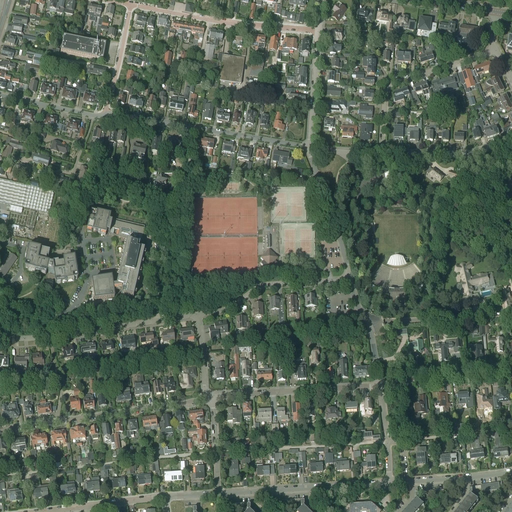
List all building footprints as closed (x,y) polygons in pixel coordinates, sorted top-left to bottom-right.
[(36,0),(36,4),(40,5),(39,8),(43,9),(43,6),(44,6),(45,2),(43,2),(42,0),(36,0)] [(47,3),(46,10),(49,11),(49,9),(56,10),(55,13),(56,13),(56,10),(57,5),(57,4),(57,0),(51,0),(50,4),(47,3)] [(57,5),(56,10),(59,11),(60,9),(64,9),(65,2),(65,1),(62,0),(62,1),(59,0),(58,5),(57,5)] [(65,9),(64,13),(72,15),(73,11),(74,7),(75,7),(75,5),(75,3),(68,2),(66,10),(65,9)] [(87,13),(86,15),(90,16),(89,21),(92,22),(95,7),(88,5),(87,13)] [(193,6),(186,5),(185,12),(192,13),(193,6)] [(336,12),(332,17),(338,21),(342,16),(342,15),(346,10),(341,6),(340,7),(339,7),(336,5),(333,9),(336,12)] [(105,17),(105,18),(112,19),(112,18),(114,8),(108,6),(107,10),(106,10),(105,17)] [(95,7),(92,22),(95,22),(96,17),(100,18),(100,15),(102,8),(95,7)] [(358,11),(357,14),(358,15),(358,17),(367,18),(366,22),(371,23),(372,16),(368,15),(368,10),(361,9),(362,9),(360,8),(360,9),(359,9),(358,11)] [(285,12),(284,17),(287,18),(286,21),(294,22),(295,15),(288,13),(288,12),(285,12)] [(393,35),(394,29),(391,29),(393,16),(386,15),(386,14),(384,13),(385,13),(383,13),(382,12),(381,12),(380,13),(378,12),(376,21),(387,23),(385,33),(387,34),(387,35),(384,35),(383,41),(393,40),(393,35)] [(134,15),(133,22),(136,22),(136,23),(135,25),(142,27),(142,24),(145,25),(147,16),(137,14),(137,16),(134,15)] [(295,15),(294,22),(302,24),(304,15),(299,14),(299,15),(295,15)] [(398,16),(397,22),(400,23),(400,27),(403,27),(403,26),(409,27),(409,31),(413,31),(415,22),(407,21),(408,17),(401,16),(401,17),(398,16)] [(14,17),(13,23),(27,26),(27,23),(28,20),(28,19),(27,19),(27,18),(23,18),(14,17)] [(159,17),(157,26),(165,28),(166,28),(166,31),(165,31),(164,31),(165,31),(164,32),(164,37),(165,37),(168,38),(170,29),(169,29),(170,22),(166,21),(167,18),(159,17)] [(147,19),(146,23),(148,23),(147,27),(150,28),(150,30),(153,30),(153,28),(155,20),(149,18),(149,19),(147,19)] [(430,28),(431,20),(427,19),(427,20),(425,19),(426,19),(421,18),(420,24),(419,24),(418,30),(423,31),(423,33),(435,35),(436,29),(430,28)] [(168,38),(168,40),(173,40),(175,30),(178,30),(180,23),(174,22),(172,29),(170,28),(170,29),(168,38)] [(440,24),(439,29),(449,30),(448,33),(454,34),(453,38),(452,45),(455,45),(456,38),(457,34),(457,30),(454,30),(454,28),(455,24),(450,23),(449,25),(440,24)] [(13,24),(12,32),(21,34),(22,29),(26,30),(26,26),(13,24)] [(186,24),(183,42),(183,40),(186,41),(187,34),(190,34),(191,33),(192,25),(186,24)] [(462,25),(460,35),(467,36),(467,35),(471,36),(472,28),(466,27),(465,26),(462,25)] [(101,26),(101,30),(106,31),(106,33),(108,34),(107,37),(114,38),(116,32),(107,30),(107,28),(101,26)] [(198,26),(195,45),(197,46),(197,47),(201,48),(202,41),(201,41),(201,44),(198,44),(198,43),(199,43),(200,41),(199,41),(200,39),(198,38),(198,36),(203,37),(204,27),(198,26)] [(332,34),(332,39),(334,39),(334,40),(341,41),(342,35),(345,36),(345,31),(342,31),(342,29),(336,28),(336,32),(333,32),(332,34)] [(472,28),(471,36),(475,36),(475,38),(482,40),(482,38),(483,29),(480,28),(479,29),(472,28)] [(208,30),(207,35),(209,36),(209,38),(213,39),(213,43),(215,43),(217,32),(213,31),(214,30),(211,30),(211,31),(210,31),(208,30)] [(46,34),(45,38),(54,39),(55,32),(46,31),(46,34)] [(134,33),(132,42),(142,44),(143,35),(140,34),(140,33),(137,32),(137,33),(134,33)] [(215,43),(214,46),(217,47),(218,40),(222,41),(223,33),(217,32),(215,43)] [(6,40),(5,42),(6,43),(6,44),(16,47),(18,40),(21,41),(22,38),(14,35),(13,38),(8,37),(8,40),(7,39),(7,40),(6,40)] [(233,43),(232,47),(238,48),(238,47),(241,48),(242,36),(238,36),(237,39),(234,39),(234,43),(233,43)] [(257,46),(257,49),(257,51),(261,51),(261,48),(264,48),(265,44),(264,44),(264,41),(265,40),(265,38),(265,37),(259,37),(258,43),(257,46)] [(63,38),(61,53),(103,61),(106,44),(95,42),(95,43),(63,38)] [(271,38),(269,50),(276,51),(278,39),(271,38)] [(302,42),(302,46),(299,45),(299,53),(302,54),(302,53),(308,53),(309,42),(307,42),(308,41),(304,41),(304,42),(302,42)] [(206,45),(203,60),(212,61),(214,46),(206,45)] [(330,45),(330,54),(335,54),(335,52),(340,52),(340,47),(341,47),(341,46),(336,46),(330,45)] [(384,50),(383,62),(389,62),(390,52),(394,52),(394,45),(391,45),(390,50),(384,50)] [(431,50),(425,52),(426,55),(428,62),(434,60),(432,55),(435,54),(433,46),(430,47),(431,50)] [(131,47),(129,53),(142,56),(144,55),(144,53),(145,51),(148,52),(154,53),(154,49),(152,48),(146,47),(145,47),(145,50),(144,49),(131,47)] [(405,49),(404,63),(405,63),(404,64),(408,64),(408,63),(411,63),(411,59),(415,60),(415,54),(415,48),(412,48),(411,48),(411,53),(405,53),(405,49)] [(2,53),(1,56),(10,59),(12,59),(14,52),(12,52),(11,51),(8,50),(8,51),(3,49),(3,50),(2,50),(1,52),(2,53)] [(397,52),(396,59),(397,59),(397,63),(398,63),(398,64),(401,64),(401,63),(404,63),(405,49),(402,49),(402,53),(397,52)] [(423,56),(419,57),(421,64),(428,62),(426,55),(425,52),(424,49),(421,50),(423,56)] [(26,53),(25,55),(34,57),(33,65),(44,67),(46,60),(47,57),(47,55),(35,53),(26,51),(26,53)] [(165,52),(163,65),(170,67),(172,54),(165,52)] [(50,56),(48,66),(54,67),(56,57),(50,56)] [(244,59),(228,56),(222,56),(221,63),(219,82),(241,85),(244,59)] [(128,58),(127,64),(140,67),(141,62),(145,63),(145,62),(148,63),(149,60),(138,58),(137,60),(128,58)] [(363,58),(362,67),(367,68),(374,68),(375,61),(374,61),(374,58),(363,58)] [(332,60),(331,68),(341,69),(342,64),(338,64),(338,61),(332,60)] [(206,61),(205,69),(208,70),(217,71),(218,63),(210,62),(206,61)] [(0,63),(0,68),(8,70),(9,68),(14,70),(16,65),(3,62),(3,63),(1,62),(0,64),(0,63)] [(475,67),(474,68),(477,75),(494,69),(493,65),(491,66),(491,65),(491,64),(490,62),(489,62),(486,63),(486,64),(478,66),(478,67),(475,68),(475,67)] [(251,66),(250,76),(261,78),(263,68),(251,66)] [(90,70),(90,74),(104,77),(106,69),(94,67),(94,70),(90,70)] [(198,73),(196,80),(205,81),(206,75),(204,74),(204,70),(200,69),(200,73),(198,73)] [(296,75),(296,78),(306,79),(307,69),(299,69),(299,75),(296,75)] [(470,70),(462,73),(466,85),(464,86),(466,93),(470,92),(469,88),(475,87),(470,70)] [(0,72),(0,78),(10,81),(11,78),(5,76),(6,74),(0,72)] [(128,72),(126,81),(136,84),(138,74),(128,72)] [(328,73),(328,82),(339,83),(339,75),(334,74),(334,73),(328,73)] [(453,77),(444,80),(447,89),(447,91),(457,88),(456,84),(459,83),(456,74),(453,76),(453,77)] [(306,79),(296,78),(294,78),(294,83),(298,83),(298,86),(306,86),(306,79)] [(487,82),(486,83),(487,84),(488,85),(489,86),(490,86),(491,87),(492,87),(493,87),(494,87),(494,88),(501,84),(498,78),(492,81),(491,80),(489,80),(488,81),(487,82)] [(61,79),(59,89),(63,90),(62,98),(65,99),(66,99),(68,100),(71,88),(64,86),(66,80),(61,79)] [(0,80),(0,88),(5,89),(4,90),(8,91),(8,87),(9,87),(10,83),(6,82),(6,81),(4,81),(4,82),(0,80)] [(439,80),(432,82),(435,90),(433,90),(436,98),(441,96),(439,91),(447,89),(444,80),(440,81),(439,80)] [(31,81),(29,92),(35,93),(37,83),(31,81)] [(261,82),(260,89),(271,91),(274,92),(275,84),(261,82)] [(49,86),(47,96),(49,96),(50,96),(53,96),(55,88),(59,89),(60,84),(57,83),(56,86),(52,85),(52,87),(49,86)] [(426,83),(420,85),(422,92),(424,97),(430,95),(430,96),(431,99),(434,98),(431,90),(428,91),(428,90),(426,83)] [(492,90),(491,91),(493,96),(497,94),(504,91),(501,84),(494,88),(492,89),(492,90)] [(42,85),(41,94),(44,94),(44,95),(47,96),(49,86),(42,85)] [(415,91),(412,92),(414,99),(417,98),(416,94),(422,92),(420,85),(414,87),(415,91)] [(71,88),(68,100),(71,101),(71,100),(74,101),(76,92),(79,93),(81,87),(77,86),(77,89),(71,88)] [(358,88),(358,90),(359,90),(359,91),(362,91),(362,94),(359,94),(359,101),(363,101),(363,98),(368,99),(368,101),(372,101),(372,99),(373,99),(373,92),(365,92),(365,91),(365,88),(359,87),(359,88),(358,88)] [(178,96),(175,111),(182,112),(182,111),(184,100),(187,101),(189,88),(185,88),(184,97),(178,96)] [(251,88),(249,96),(269,99),(271,91),(260,89),(251,88)] [(327,88),(327,96),(330,96),(331,96),(340,97),(340,89),(327,88)] [(92,91),(91,95),(89,104),(92,105),(96,105),(97,97),(98,97),(98,98),(101,98),(104,98),(105,93),(102,93),(103,90),(98,89),(98,92),(92,91)] [(286,89),(286,94),(289,94),(289,98),(291,98),(291,102),(305,103),(305,96),(298,96),(298,95),(292,94),(292,90),(286,89)] [(407,89),(401,91),(403,98),(408,96),(411,103),(415,102),(414,99),(412,92),(411,90),(408,91),(407,89)] [(170,90),(168,98),(172,98),(172,102),(170,102),(169,108),(169,110),(170,110),(170,111),(171,111),(171,110),(175,111),(178,96),(173,96),(174,91),(170,90)] [(401,91),(394,93),(396,97),(394,97),(394,104),(404,101),(403,98),(401,91)] [(117,99),(116,103),(118,104),(124,105),(125,97),(126,93),(120,92),(119,96),(119,100),(117,99)] [(160,93),(157,107),(164,109),(166,98),(165,98),(165,94),(160,93)] [(194,111),(195,101),(197,94),(191,93),(188,111),(189,111),(188,115),(188,116),(193,117),(197,117),(198,112),(194,111)] [(85,94),(83,103),(86,103),(87,104),(89,104),(91,95),(85,94)] [(147,94),(146,97),(149,98),(147,109),(153,110),(154,103),(155,103),(156,98),(150,97),(150,95),(147,94)] [(130,97),(129,106),(135,107),(137,97),(135,96),(135,97),(130,97)] [(500,99),(497,100),(500,106),(500,107),(510,102),(506,96),(500,99)] [(212,112),(213,107),(206,105),(206,106),(206,101),(205,101),(205,100),(203,100),(202,106),(206,107),(205,111),(206,111),(205,115),(203,114),(203,119),(205,119),(211,120),(212,113),(211,112),(211,111),(212,112)] [(326,103),(326,110),(341,111),(341,109),(346,110),(346,108),(349,108),(349,102),(341,101),(341,104),(326,103)] [(500,106),(497,107),(498,110),(500,109),(505,111),(506,112),(511,109),(511,107),(510,102),(500,107),(500,106)] [(360,105),(359,116),(363,116),(366,116),(365,119),(371,119),(371,116),(372,116),(372,108),(366,108),(367,106),(360,105)] [(16,118),(15,124),(18,124),(19,121),(21,121),(27,123),(29,112),(27,111),(26,112),(24,112),(23,114),(22,114),(21,117),(19,117),(19,118),(16,118)] [(234,111),(232,123),(234,124),(237,125),(237,124),(238,124),(239,118),(240,119),(241,114),(237,113),(237,112),(234,111)] [(27,123),(30,123),(30,121),(33,122),(33,124),(35,124),(34,129),(37,130),(38,123),(37,123),(38,120),(34,120),(35,116),(34,116),(34,114),(32,113),(29,112),(27,123)] [(247,117),(245,124),(252,125),(253,118),(255,118),(256,113),(248,112),(247,117)] [(274,122),(273,129),(280,130),(283,131),(284,126),(281,126),(281,123),(279,123),(281,114),(276,113),(274,122)] [(261,118),(259,125),(261,126),(261,129),(267,130),(268,125),(266,125),(267,120),(267,119),(268,117),(261,115),(261,118)] [(45,118),(43,124),(50,126),(52,117),(49,116),(48,117),(46,116),(46,119),(45,118)] [(52,117),(50,126),(54,127),(54,128),(54,129),(55,129),(55,130),(56,130),(57,129),(60,129),(61,126),(62,125),(59,124),(58,125),(57,125),(57,121),(56,121),(56,118),(55,118),(54,117),(52,117)] [(394,132),(394,138),(395,138),(395,139),(398,139),(399,138),(403,138),(403,136),(406,136),(410,136),(410,137),(410,140),(415,140),(415,142),(418,142),(418,140),(419,134),(418,134),(418,129),(421,129),(422,119),(418,119),(418,129),(414,129),(408,129),(408,131),(406,131),(406,129),(404,129),(404,128),(400,128),(395,128),(394,132)] [(481,119),(478,120),(479,121),(481,127),(481,128),(483,127),(487,139),(493,137),(490,126),(487,127),(486,126),(484,127),(481,119)] [(324,120),(324,128),(324,130),(329,130),(329,128),(335,129),(335,122),(333,122),(333,121),(324,120)] [(60,129),(60,131),(65,132),(66,129),(72,130),(74,122),(69,121),(68,123),(67,123),(66,127),(61,126),(60,129)] [(74,122),(72,130),(75,131),(75,133),(79,134),(79,137),(84,138),(85,130),(81,129),(80,130),(79,129),(80,126),(78,126),(79,123),(74,122)] [(494,125),(490,126),(493,137),(499,135),(498,130),(502,129),(500,123),(497,124),(497,125),(494,126),(494,125)] [(504,129),(502,129),(504,135),(507,134),(508,133),(508,132),(508,131),(509,129),(510,128),(511,128),(511,123),(511,124),(509,125),(510,126),(507,127),(506,128),(504,129)] [(360,135),(359,140),(369,140),(370,135),(369,135),(369,133),(371,133),(371,126),(361,125),(360,135)] [(341,126),(341,131),(342,131),(342,137),(352,138),(353,134),(356,134),(357,127),(353,126),(353,127),(341,126)] [(426,128),(426,132),(427,132),(427,140),(433,141),(433,132),(436,132),(436,126),(430,126),(430,129),(426,128)] [(478,129),(472,131),(475,140),(481,138),(478,129)] [(93,138),(92,140),(98,142),(97,145),(102,145),(104,135),(100,134),(101,131),(95,130),(94,130),(94,131),(93,138)] [(438,131),(438,138),(442,138),(442,142),(448,142),(449,132),(442,132),(442,131),(438,131)] [(117,134),(116,142),(123,143),(125,133),(118,132),(118,134),(117,134)] [(109,133),(108,143),(112,144),(111,147),(115,148),(116,142),(117,134),(109,133)] [(154,136),(151,151),(158,152),(161,137),(154,136)] [(168,137),(167,144),(173,145),(172,152),(181,154),(183,144),(181,144),(181,143),(178,142),(178,139),(168,137)] [(200,147),(199,150),(201,151),(205,152),(206,148),(207,140),(203,139),(203,141),(201,141),(200,147)] [(30,147),(20,144),(11,142),(9,147),(12,148),(17,150),(23,151),(28,152),(30,147)] [(53,142),(50,151),(59,153),(59,152),(66,154),(68,147),(61,145),(61,144),(53,142)] [(233,144),(223,143),(222,152),(231,154),(231,153),(234,153),(234,152),(235,145),(233,145),(233,144)] [(134,144),(132,153),(139,154),(138,158),(143,159),(146,148),(141,146),(141,147),(137,147),(138,145),(134,144)] [(12,148),(9,147),(5,146),(1,158),(9,160),(12,148)] [(239,150),(238,158),(243,159),(243,160),(248,161),(250,153),(251,153),(252,148),(249,147),(248,151),(239,150)] [(256,154),(255,158),(263,160),(263,157),(266,157),(268,150),(257,148),(256,154)] [(274,151),(272,161),(287,164),(287,165),(291,166),(292,159),(288,158),(289,154),(274,151)] [(34,155),(32,164),(44,167),(44,166),(48,167),(50,160),(46,159),(46,157),(40,156),(34,155)] [(104,158),(102,167),(108,168),(109,162),(112,163),(113,160),(104,158)] [(18,165),(17,168),(20,169),(19,172),(24,173),(23,175),(24,175),(25,176),(27,177),(28,176),(29,176),(31,168),(21,166),(18,165)] [(79,174),(77,180),(86,183),(89,173),(86,172),(87,169),(80,167),(78,174),(79,174)] [(434,168),(430,174),(440,182),(443,177),(438,173),(439,172),(434,168)] [(54,177),(53,182),(58,184),(59,185),(59,188),(65,189),(67,179),(63,178),(63,176),(56,174),(55,177),(54,177)] [(161,175),(153,184),(153,185),(162,193),(167,187),(165,185),(164,182),(167,180),(161,175)] [(0,202),(11,205),(22,207),(38,210),(49,213),(54,191),(0,179),(0,202)] [(11,205),(9,211),(21,214),(22,207),(11,205)] [(109,233),(112,222),(109,221),(110,216),(91,212),(87,230),(101,234),(106,235),(107,232),(109,233)] [(138,249),(139,244),(138,244),(139,242),(141,243),(141,242),(137,241),(138,235),(142,236),(144,228),(112,221),(112,222),(109,233),(109,235),(127,239),(120,270),(118,270),(117,273),(119,273),(116,286),(113,287),(111,278),(92,281),(95,301),(114,298),(113,289),(123,288),(120,298),(121,298),(122,295),(133,298),(144,250),(138,249)] [(76,257),(66,259),(66,260),(57,262),(59,254),(27,247),(25,258),(27,258),(24,268),(28,269),(28,271),(46,275),(45,277),(55,279),(55,284),(74,281),(74,280),(77,279),(76,269),(80,268),(79,263),(77,263),(76,257)] [(269,250),(260,258),(263,261),(260,264),(269,273),(272,270),(273,271),(276,271),(278,270),(279,267),(279,265),(275,261),(278,258),(269,250)] [(6,255),(4,257),(13,264),(17,258),(10,254),(8,257),(6,255)] [(4,257),(3,259),(5,261),(3,264),(10,268),(13,264),(4,257)] [(456,266),(456,271),(460,272),(463,283),(458,284),(457,284),(457,285),(456,285),(456,286),(456,287),(456,288),(457,289),(458,289),(458,290),(459,290),(464,289),(465,293),(467,293),(468,296),(473,295),(473,292),(471,286),(476,285),(480,284),(480,285),(486,284),(486,282),(488,281),(486,274),(484,274),(484,273),(483,272),(477,274),(478,275),(476,275),(471,276),(470,273),(469,269),(472,267),(470,265),(472,264),(471,262),(470,261),(468,262),(468,263),(467,263),(466,263),(466,262),(465,262),(464,262),(463,262),(462,262),(462,263),(461,263),(460,264),(460,265),(458,264),(457,264),(456,264),(456,266)] [(0,265),(0,268),(7,273),(10,268),(3,264),(1,266),(0,265)] [(505,299),(501,300),(504,313),(511,311),(511,295),(511,292),(510,292),(509,288),(503,290),(505,299)] [(390,294),(389,294),(389,303),(394,303),(394,306),(400,306),(404,306),(405,306),(405,294),(390,294)] [(460,303),(464,300),(458,294),(455,297),(460,303)] [(313,295),(305,296),(305,307),(317,306),(317,300),(314,300),(313,295)] [(296,296),(288,297),(288,310),(289,314),(297,314),(297,320),(301,320),(300,312),(297,312),(296,296)] [(277,298),(269,298),(270,310),(279,310),(280,313),(281,313),(281,315),(280,315),(280,326),(285,326),(284,309),(283,305),(279,305),(279,299),(277,299),(277,298)] [(262,304),(253,304),(254,316),(263,316),(262,304)] [(246,317),(236,318),(237,330),(244,329),(245,335),(250,334),(250,323),(246,324),(246,317)] [(214,327),(209,328),(210,340),(219,339),(219,335),(222,334),(222,333),(227,332),(227,333),(228,333),(226,321),(214,323),(214,327)] [(192,328),(179,330),(180,339),(181,339),(181,340),(184,341),(185,341),(187,339),(186,338),(194,337),(192,328)] [(169,333),(162,334),(163,342),(174,340),(173,330),(169,330),(169,333)] [(152,333),(139,335),(141,344),(152,342),(152,347),(158,347),(157,338),(153,338),(152,333)] [(133,336),(120,338),(122,350),(127,349),(126,347),(132,346),(133,348),(135,348),(133,336)] [(503,338),(488,340),(489,345),(497,345),(498,353),(503,352),(502,346),(503,346),(503,338)] [(415,343),(408,343),(409,351),(416,350),(417,354),(421,354),(421,352),(423,352),(422,340),(415,341),(415,343)] [(438,344),(435,344),(435,349),(442,349),(443,361),(448,361),(447,349),(454,348),(454,347),(456,347),(456,348),(461,347),(461,340),(456,340),(449,341),(449,343),(438,344)] [(108,342),(101,343),(102,351),(113,349),(112,341),(108,342)] [(95,343),(80,345),(80,346),(82,354),(95,351),(96,351),(95,343)] [(320,344),(310,345),(310,346),(311,353),(311,356),(312,356),(312,363),(312,364),(313,364),(313,365),(317,364),(317,363),(318,363),(318,355),(319,355),(318,349),(321,349),(320,344)] [(72,346),(62,348),(64,358),(73,356),(74,360),(76,360),(78,369),(81,369),(78,352),(73,353),(72,346)] [(481,347),(472,348),(473,361),(483,360),(481,347)] [(33,355),(32,355),(33,364),(39,363),(39,365),(45,365),(44,358),(42,358),(42,353),(37,353),(37,354),(32,354),(33,355)] [(25,358),(15,358),(15,369),(27,369),(27,362),(29,362),(29,355),(25,355),(25,358)] [(235,366),(229,366),(229,373),(230,373),(230,379),(237,378),(237,371),(236,371),(236,370),(239,370),(238,355),(234,355),(235,366)] [(0,367),(2,367),(2,366),(8,366),(8,356),(5,356),(5,357),(0,356),(0,367)] [(338,356),(335,356),(335,365),(338,365),(339,378),(347,378),(346,361),(338,362),(338,356)] [(241,367),(240,367),(240,377),(242,377),(242,378),(243,378),(246,378),(246,379),(249,379),(249,377),(250,377),(249,371),(250,371),(250,367),(250,365),(250,361),(249,361),(241,362),(241,367)] [(219,371),(216,371),(217,380),(223,379),(223,372),(224,372),(224,363),(218,363),(219,371)] [(303,380),(305,380),(305,367),(306,367),(306,364),(304,364),(304,363),(297,364),(297,368),(297,371),(294,371),(295,377),(297,377),(297,380),(300,380),(301,380),(302,380),(303,380)] [(354,369),(353,369),(354,373),(355,373),(355,377),(356,377),(356,378),(358,378),(358,377),(361,377),(361,369),(361,363),(357,363),(357,369),(354,369)] [(368,368),(361,369),(361,377),(362,377),(362,378),(365,378),(365,377),(369,376),(369,374),(370,374),(370,366),(368,366),(368,368)] [(266,367),(263,367),(264,370),(265,381),(272,380),(272,376),(271,376),(271,373),(272,373),(272,369),(266,369),(266,367)] [(184,384),(180,385),(181,389),(185,389),(193,388),(191,378),(196,378),(195,369),(188,370),(188,374),(183,375),(184,384)] [(264,370),(256,371),(257,374),(256,374),(257,381),(265,381),(264,370)] [(333,371),(324,371),(324,376),(326,376),(327,379),(327,380),(330,380),(330,379),(334,379),(333,371)] [(166,378),(163,378),(164,384),(164,388),(167,388),(168,392),(175,391),(173,380),(167,381),(166,378)] [(137,382),(133,383),(134,389),(135,396),(142,395),(141,386),(140,382),(140,379),(137,379),(137,382)] [(143,381),(140,382),(141,386),(142,395),(150,394),(148,387),(148,383),(144,383),(143,381)] [(160,382),(153,383),(155,394),(162,393),(161,389),(164,388),(164,384),(160,385),(160,382)] [(124,387),(121,388),(122,393),(124,402),(131,401),(129,389),(124,390),(124,387)] [(118,392),(114,393),(114,396),(115,396),(117,403),(124,402),(122,393),(121,388),(119,388),(119,391),(118,392)] [(499,397),(494,397),(495,409),(500,409),(500,402),(501,402),(501,403),(502,403),(502,402),(506,402),(510,401),(510,395),(508,395),(508,392),(504,392),(504,389),(498,389),(499,397)] [(484,395),(478,396),(479,408),(480,409),(493,408),(492,400),(488,401),(487,390),(483,391),(484,395)] [(468,393),(458,394),(458,400),(459,400),(459,401),(459,403),(460,404),(466,404),(468,409),(473,408),(472,394),(468,394),(468,393)] [(439,403),(434,403),(435,408),(440,408),(443,407),(443,413),(449,413),(449,410),(448,408),(451,408),(450,404),(448,404),(447,394),(438,395),(439,403)] [(100,395),(98,395),(98,398),(99,407),(102,406),(103,407),(105,407),(105,406),(106,406),(104,397),(101,397),(100,395)] [(23,400),(19,400),(20,404),(20,405),(24,405),(25,409),(24,409),(24,411),(25,411),(26,417),(27,417),(28,418),(31,417),(31,416),(32,416),(31,405),(30,402),(32,402),(33,402),(32,400),(32,396),(28,396),(28,399),(29,402),(24,403),(23,400)] [(84,399),(85,408),(90,408),(90,409),(95,408),(95,407),(94,399),(93,397),(90,398),(90,396),(84,397),(84,399)] [(414,405),(414,408),(415,408),(415,414),(423,413),(423,414),(427,414),(425,396),(418,396),(419,404),(418,404),(414,404),(414,405)] [(78,397),(70,398),(71,410),(76,409),(77,411),(80,410),(78,397)] [(367,401),(364,401),(364,411),(365,411),(365,414),(372,413),(372,410),(372,409),(372,407),(371,406),(371,400),(370,400),(370,399),(367,399),(367,401)] [(43,400),(42,400),(45,414),(48,414),(48,415),(50,415),(50,414),(51,414),(51,412),(50,408),(50,406),(50,403),(46,404),(45,400),(43,400)] [(16,404),(9,405),(10,409),(11,420),(15,420),(15,419),(18,418),(18,415),(19,415),(18,411),(17,411),(17,408),(16,405),(16,404)] [(242,404),(243,413),(243,417),(251,417),(251,410),(252,410),(252,407),(250,407),(250,404),(242,404)] [(299,404),(292,405),(293,417),(294,421),(302,420),(302,416),(300,416),(299,404)] [(4,413),(3,413),(3,417),(4,417),(5,420),(8,420),(11,420),(10,409),(9,405),(5,406),(5,405),(3,406),(3,407),(4,413)] [(314,405),(305,406),(306,417),(315,416),(314,405)] [(327,413),(326,413),(326,419),(332,419),(332,421),(336,420),(335,419),(341,418),(341,412),(337,412),(337,410),(335,410),(335,408),(327,409),(327,413)] [(228,415),(226,415),(227,420),(233,420),(233,424),(240,423),(240,417),(236,417),(236,411),(236,409),(228,409),(228,415)] [(284,409),(277,409),(277,421),(288,421),(287,414),(284,414),(284,409)] [(195,412),(189,413),(190,421),(194,420),(195,422),(195,425),(197,425),(195,412)] [(183,414),(176,415),(177,427),(178,429),(185,428),(185,426),(183,414)] [(172,430),(170,416),(163,417),(164,424),(160,425),(161,435),(166,434),(165,431),(172,430)] [(155,418),(149,419),(150,427),(154,427),(154,429),(159,428),(158,422),(156,423),(155,418)] [(149,419),(142,420),(144,432),(151,430),(150,427),(149,419)] [(130,431),(126,432),(128,439),(131,439),(131,436),(134,436),(133,432),(137,431),(136,421),(135,421),(131,421),(131,422),(128,422),(130,431)] [(103,426),(102,426),(103,437),(108,436),(109,441),(111,441),(111,444),(114,443),(113,436),(110,436),(110,433),(109,425),(106,426),(105,425),(103,425),(103,426)] [(91,431),(90,432),(91,435),(92,435),(92,436),(93,439),(99,438),(98,435),(99,435),(98,427),(96,427),(96,426),(93,426),(93,427),(91,428),(91,431)] [(83,428),(77,429),(79,440),(81,440),(81,439),(85,438),(84,429),(83,429),(83,428)] [(71,431),(70,431),(71,440),(75,439),(76,441),(79,440),(77,429),(71,430),(71,431)] [(59,432),(58,432),(59,442),(63,441),(64,444),(67,444),(66,437),(66,434),(65,434),(64,431),(61,432),(61,431),(59,431),(59,432)] [(52,436),(51,436),(51,439),(52,439),(53,446),(56,446),(55,442),(59,442),(58,432),(57,432),(55,432),(54,433),(52,433),(52,436)] [(318,434),(305,435),(306,441),(309,441),(309,442),(318,442),(318,434)] [(32,438),(31,438),(32,446),(33,449),(36,449),(36,448),(40,448),(40,445),(38,436),(37,436),(37,435),(35,435),(35,436),(32,436),(32,438)] [(39,436),(38,436),(40,445),(40,448),(40,445),(44,444),(44,448),(48,447),(47,444),(46,436),(45,436),(44,435),(42,435),(41,435),(39,435),(39,436)] [(502,437),(499,438),(501,458),(508,457),(508,454),(511,454),(511,445),(506,446),(507,450),(504,450),(503,446),(504,447),(502,437)] [(206,438),(193,439),(193,442),(198,441),(198,445),(199,445),(199,446),(199,447),(202,446),(203,446),(203,445),(206,444),(206,438)] [(11,445),(11,451),(13,451),(14,451),(17,450),(20,450),(18,440),(12,441),(12,444),(11,445)] [(255,440),(245,441),(245,443),(245,445),(245,448),(255,448),(255,444),(255,440)] [(479,441),(475,441),(477,459),(484,458),(483,451),(479,451),(479,447),(479,441)] [(159,448),(153,449),(154,455),(160,454),(161,455),(164,454),(163,448),(162,443),(159,444),(159,448)] [(425,448),(416,449),(417,459),(427,459),(427,452),(426,452),(425,448)] [(456,452),(456,455),(450,455),(451,464),(457,463),(457,461),(461,460),(460,454),(459,454),(459,452),(456,452)] [(371,454),(366,455),(367,463),(375,462),(374,456),(371,456),(371,454)] [(451,464),(450,455),(440,456),(441,464),(451,464)] [(342,459),(334,460),(334,463),(335,463),(334,468),(336,468),(336,471),(343,471),(342,463),(342,459)] [(346,459),(342,459),(342,463),(343,471),(349,470),(349,469),(352,469),(352,462),(346,463),(346,459)] [(427,459),(417,459),(417,466),(420,466),(420,467),(427,466),(427,459)] [(237,462),(229,462),(229,472),(237,471),(237,462)] [(308,465),(308,470),(310,470),(310,473),(316,473),(316,465),(316,462),(309,463),(309,465),(308,465)] [(319,464),(316,465),(316,473),(322,472),(322,469),(324,469),(323,464),(323,462),(318,462),(319,464)] [(367,463),(361,463),(361,467),(367,467),(367,470),(372,471),(372,469),(375,469),(375,462),(367,463)] [(203,463),(195,464),(195,466),(195,474),(203,473),(203,467),(203,463)] [(255,468),(254,473),(256,474),(256,476),(263,476),(262,468),(262,465),(255,465),(255,468)] [(269,468),(262,468),(263,476),(269,476),(269,475),(274,475),(273,466),(268,466),(269,468)] [(289,466),(278,467),(279,474),(283,474),(283,475),(290,475),(289,466)] [(296,466),(289,466),(290,475),(296,474),(296,471),(297,471),(296,466)] [(171,474),(170,474),(171,482),(182,481),(181,476),(185,476),(185,475),(184,468),(181,469),(181,473),(171,474)] [(170,471),(161,472),(162,476),(163,476),(163,479),(165,479),(165,482),(171,482),(170,474),(171,474),(170,471)] [(237,471),(229,472),(230,480),(233,480),(238,479),(237,471)] [(203,473),(195,474),(192,474),(193,480),(193,482),(196,482),(196,481),(200,482),(200,480),(204,480),(203,473)] [(151,474),(143,475),(145,485),(151,484),(151,481),(152,481),(151,476),(151,474)] [(143,475),(133,476),(134,479),(136,479),(136,484),(138,483),(138,486),(145,485),(143,475)] [(122,480),(118,480),(119,488),(125,488),(125,484),(126,484),(125,479),(125,477),(121,477),(122,480)] [(114,478),(110,479),(110,481),(110,486),(112,486),(113,489),(119,488),(118,480),(114,481),(114,478)] [(92,481),(84,482),(85,484),(85,489),(87,489),(87,492),(93,492),(92,483),(92,481)] [(74,482),(66,483),(66,487),(67,492),(67,495),(74,494),(74,493),(76,492),(74,486),(74,482)] [(100,483),(92,483),(93,492),(99,491),(99,488),(101,487),(100,483)] [(499,483),(481,486),(482,493),(500,490),(499,483)] [(33,497),(35,497),(35,499),(42,498),(40,486),(33,487),(33,491),(33,497)] [(41,486),(40,486),(42,498),(48,497),(48,494),(49,494),(48,489),(41,490),(41,486)] [(59,488),(59,492),(61,493),(61,496),(67,495),(66,487),(59,488)] [(471,495),(457,511),(469,511),(478,500),(472,495),(473,494),(472,493),(472,489),(469,489),(470,494),(469,494),(471,495)] [(8,495),(8,499),(9,499),(10,502),(16,501),(15,490),(8,491),(9,495),(8,495)] [(15,490),(16,501),(22,500),(22,497),(24,497),(22,491),(19,491),(19,490),(15,490)] [(416,499),(404,511),(418,511),(424,506),(418,500),(419,498),(419,494),(427,494),(427,497),(445,496),(445,490),(415,492),(415,495),(416,495),(416,498),(415,498),(416,499)] [(304,499),(274,501),(274,507),(293,506),(292,502),(301,502),(301,505),(300,506),(302,507),(296,511),(307,511),(303,507),(304,506),(303,501),(304,501),(304,499)] [(250,503),(220,504),(220,511),(239,509),(238,506),(247,506),(247,509),(248,511),(246,511),(250,511),(249,510),(250,509),(250,503)]
